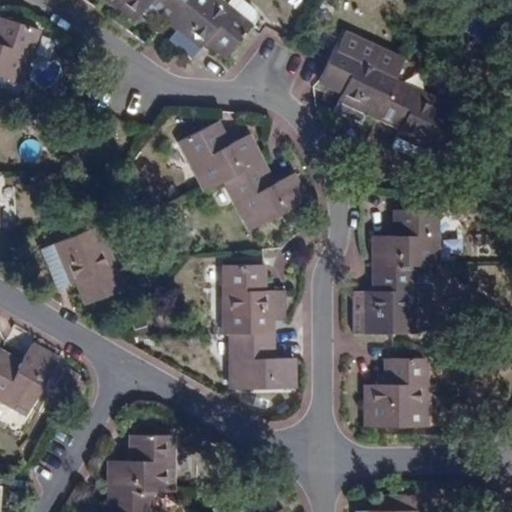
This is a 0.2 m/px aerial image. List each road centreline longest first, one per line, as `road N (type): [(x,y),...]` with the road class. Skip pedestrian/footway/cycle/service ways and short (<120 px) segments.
road 1 (residential): [(323,464),(322,284),(340,214),(335,178),(317,144),(271,97),(184,88),(46,0)]
road 2 (residential): [(127,363),(323,464)]
road 3 (residential): [(323,464),(511,461)]
road 4 (residential): [(42,511),(127,363)]
road 5 (residential): [(0,294),(127,363)]
